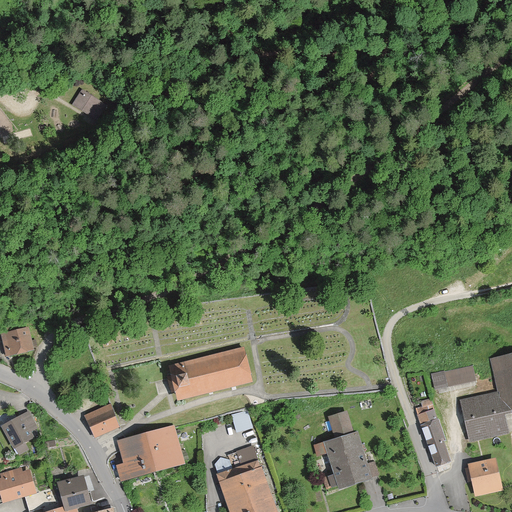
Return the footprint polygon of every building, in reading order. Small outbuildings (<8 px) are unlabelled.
[(83,92),(74,107),(92,118),(99,108),(105,111),(108,107),(83,92)] [(458,318),(429,325),(434,344),(463,337),(458,318)] [(2,337),(6,360),(35,355),(31,333),(25,334),(24,331),(2,337)] [(169,370),(179,405),(254,385),(245,350),(169,370)] [(470,443),(510,435),(506,418),(511,416),(511,355),(490,360),(497,395),(462,402),(470,443)] [(433,376),(437,393),(477,384),(473,367),(433,376)] [(436,470),(452,464),(430,400),(421,403),(423,407),(416,409),(436,470)] [(110,405),(84,417),(95,442),(121,430),(110,405)] [(369,464),(360,434),(357,435),(350,414),(329,420),(336,442),(314,448),(318,459),(328,456),(334,475),(328,477),(333,496),(375,484),(374,480),(380,479),(375,462),(369,464)] [(24,418),(3,430),(16,452),(36,441),(24,418)] [(117,468),(121,485),(184,468),(175,431),(174,428),(126,440),(118,443),(124,466),(117,468)] [(498,460),(469,466),(476,498),(504,492),(498,460)] [(229,511),(277,511),(260,462),(217,477),(229,511)] [(1,476),(2,481),(0,481),(0,492),(4,505),(38,495),(31,472),(24,474),(22,469),(1,476)] [(67,511),(78,508),(92,504),(84,478),(59,486),(67,511)] [(52,511),(60,511),(54,493),(26,501),(29,511),(37,511),(51,508),(52,511)]
